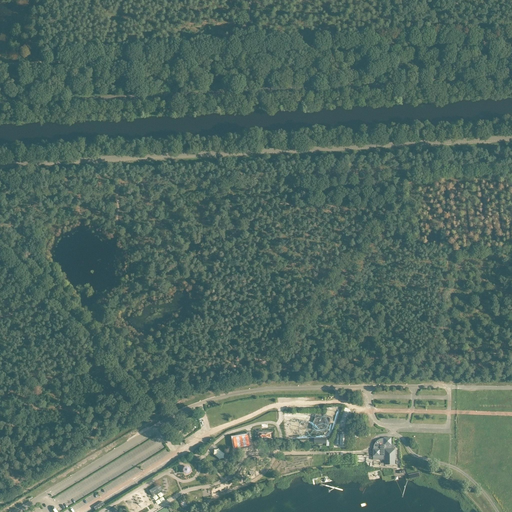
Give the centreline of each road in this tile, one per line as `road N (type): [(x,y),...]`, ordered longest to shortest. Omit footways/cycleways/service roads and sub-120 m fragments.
road 1 (unclassified): [(0,163),(511,138)]
road 2 (tertiary): [(0,104),(511,79)]
road 3 (track): [(511,44),(0,63)]
road 4 (unknown): [(46,0),(42,43),(100,50),(437,28),(442,0)]
road 5 (unclassified): [(15,511),(212,397),(449,386)]
